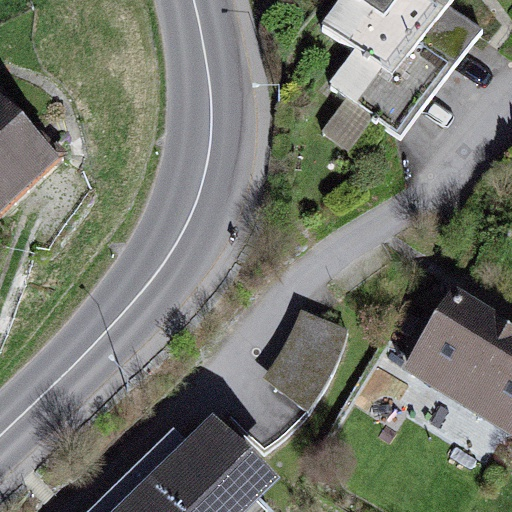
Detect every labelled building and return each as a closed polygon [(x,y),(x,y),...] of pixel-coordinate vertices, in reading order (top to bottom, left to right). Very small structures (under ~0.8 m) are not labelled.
[(342,0),(343,0),(321,30),(357,57),(332,91),(402,144),(485,35),(450,8),(455,0),(342,0)] [(0,115),(0,221),(54,169),(0,115)] [(511,275),(474,254),(406,372),(511,433),(511,275)] [(299,315),(267,396),(318,416),(350,335),(299,315)] [(136,511),(284,511),(213,438),(136,511)]
